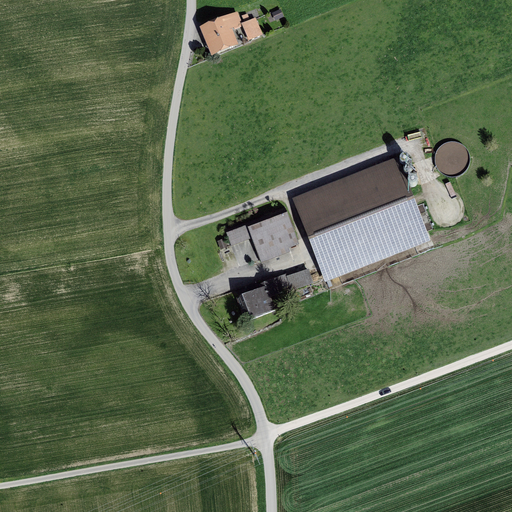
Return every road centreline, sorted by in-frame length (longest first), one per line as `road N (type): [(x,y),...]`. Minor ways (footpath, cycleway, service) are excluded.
road 1 (unclassified): [(191,0),(169,151),(170,257),(189,305),(258,404),(272,511)]
road 2 (track): [(266,434),(511,345)]
